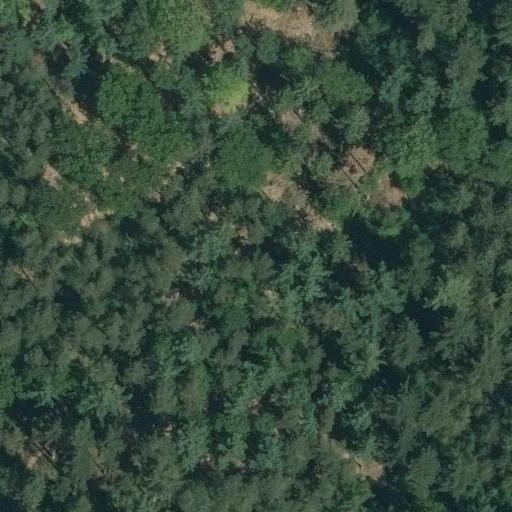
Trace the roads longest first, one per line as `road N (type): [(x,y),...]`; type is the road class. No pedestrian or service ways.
road 1 (track): [(511,5),(429,173),(385,311),(378,476),(386,507)]
road 2 (track): [(263,88),(119,449)]
road 3 (track): [(386,507),(119,449)]
road 4 (track): [(119,449),(0,413)]
